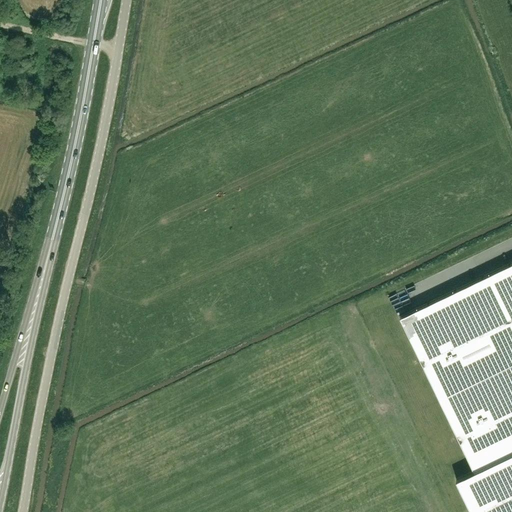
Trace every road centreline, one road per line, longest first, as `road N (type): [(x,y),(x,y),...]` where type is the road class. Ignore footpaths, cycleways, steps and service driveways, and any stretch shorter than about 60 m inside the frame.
road 1 (unclassified): [(22,511),(119,48)]
road 2 (primary): [(38,295),(93,43)]
road 3 (primary): [(0,499),(38,295)]
road 4 (primary): [(38,295),(0,411)]
